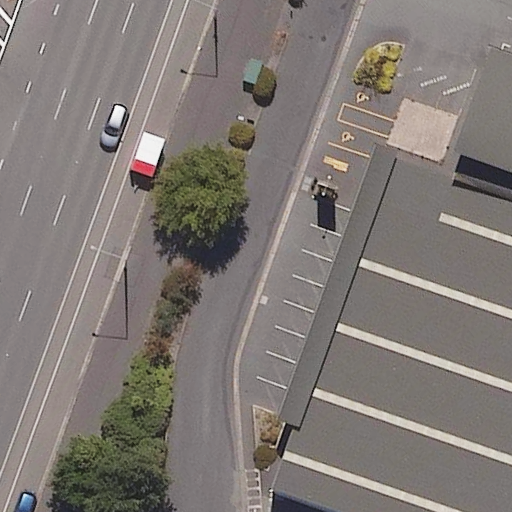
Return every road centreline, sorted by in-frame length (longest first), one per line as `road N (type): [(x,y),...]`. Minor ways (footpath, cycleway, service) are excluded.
road 1 (unclassified): [(331,0),(210,338),(190,511)]
road 2 (trunk): [(70,127),(0,323)]
road 3 (trunk): [(116,0),(70,127)]
